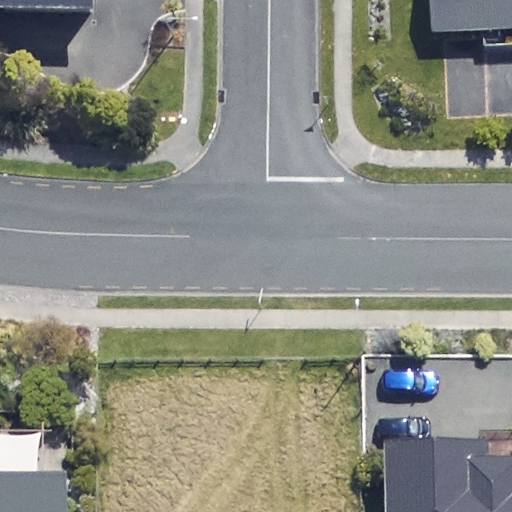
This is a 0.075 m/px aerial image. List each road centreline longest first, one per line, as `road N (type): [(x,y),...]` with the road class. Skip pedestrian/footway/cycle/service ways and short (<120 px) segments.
road 1 (residential): [(0,229),(266,240)]
road 2 (residential): [(266,240),(511,240)]
road 3 (residential): [(266,240),(269,0)]
